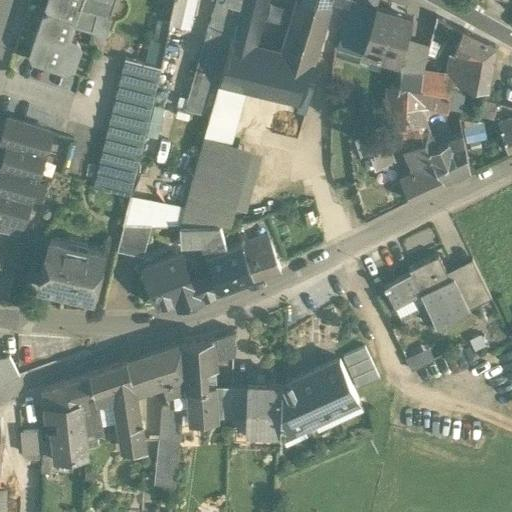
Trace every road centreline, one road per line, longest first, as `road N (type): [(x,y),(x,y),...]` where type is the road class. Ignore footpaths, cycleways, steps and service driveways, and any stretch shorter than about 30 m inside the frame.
road 1 (residential): [(135,327),(244,302),(511,170)]
road 2 (residential): [(0,397),(132,346),(135,327)]
road 3 (residential): [(0,320),(135,327)]
